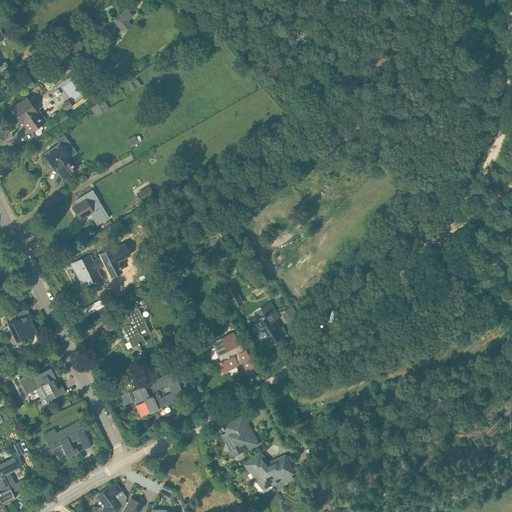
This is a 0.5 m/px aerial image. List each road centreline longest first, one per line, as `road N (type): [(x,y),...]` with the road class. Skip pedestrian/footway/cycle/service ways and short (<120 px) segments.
road 1 (track): [(258,391),(447,227),(506,121),(511,12)]
road 2 (residential): [(124,462),(0,209)]
road 3 (residential): [(124,462),(258,391)]
